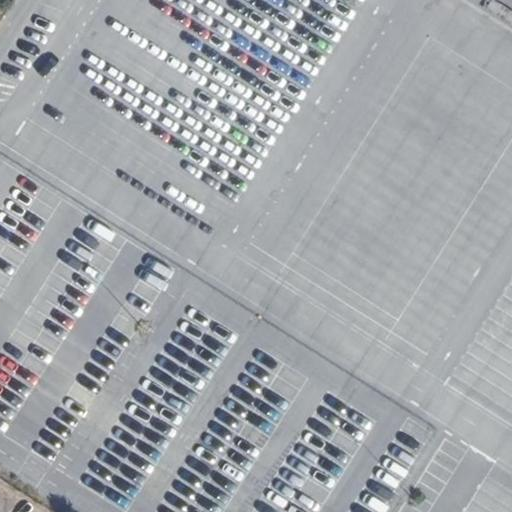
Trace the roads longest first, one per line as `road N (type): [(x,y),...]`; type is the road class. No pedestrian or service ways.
road 1 (unknown): [(470,459),(362,466),(258,490),(361,355)]
road 2 (unknown): [(155,223),(0,434)]
road 3 (unknown): [(368,18),(511,92)]
road 4 (unknown): [(86,179),(0,284)]
